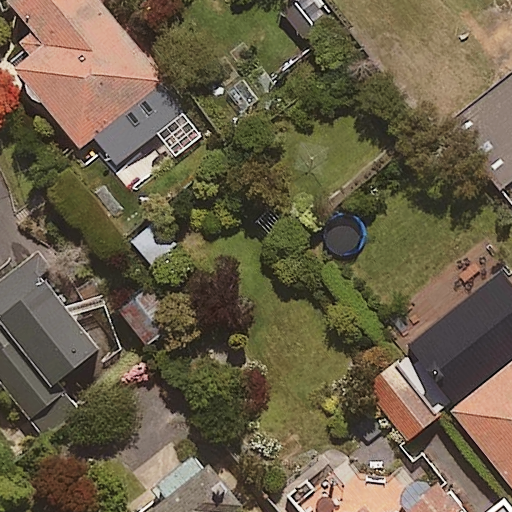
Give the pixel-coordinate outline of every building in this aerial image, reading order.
[(105,0),(31,0),(14,13),(29,35),(24,51),(32,63),(22,74),(81,154),(100,140),(119,166),(159,136),(176,158),(206,136),(105,0)] [(511,84),(463,122),(511,184),(511,84)] [(511,328),(511,289),(476,246),(386,319),(442,387),(511,328)] [(0,380),(35,431),(71,406),(60,390),(103,360),(35,263),(0,287),(0,380)] [(183,329),(155,292),(126,314),(154,351),(183,329)] [(220,335),(185,366),(215,399),(250,368),(220,335)] [(511,373),(458,417),(511,483),(511,373)] [(440,424),(398,374),(372,396),(414,446),(440,424)] [(229,511),(225,506),(237,496),(210,463),(148,511),(229,511)] [(511,511),(511,507),(509,503),(496,511),(464,511),(452,495),(428,511),(511,511)]
